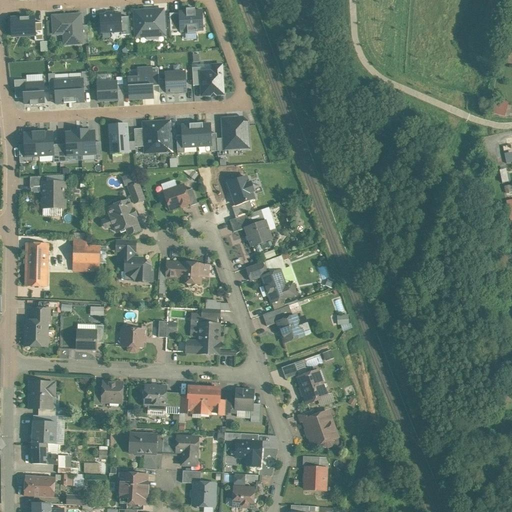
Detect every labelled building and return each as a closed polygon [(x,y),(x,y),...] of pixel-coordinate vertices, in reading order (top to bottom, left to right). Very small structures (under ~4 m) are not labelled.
[(136,10),(137,35),(167,34),(166,9),(136,10)] [(181,10),(182,31),(204,29),(203,9),(181,10)] [(101,12),(102,30),(123,29),(122,11),(101,12)] [(13,16),(14,34),(37,33),(36,15),(13,16)] [(81,15),(52,17),(54,35),(68,34),(68,45),(82,44),(81,26),(81,15)] [(198,68),(200,94),(224,94),(222,61),(210,62),(210,68),(198,68)] [(139,78),(129,79),(130,100),(143,99),(143,97),(153,96),(151,69),(138,69),(139,78)] [(185,72),(165,73),(167,94),(186,92),(185,72)] [(25,80),(26,101),(47,100),(46,79),(25,80)] [(69,81),(55,82),(56,103),(69,103),(69,81)] [(82,81),(69,81),(69,103),(83,102),(82,81)] [(117,82),(97,83),(98,102),(118,101),(117,82)] [(493,113),(505,115),(507,101),(495,99),(493,113)] [(243,118),(226,119),(223,123),(224,150),(243,149),(242,137),(248,136),(247,122),(243,118)] [(127,120),(107,121),(109,153),(128,152),(127,120)] [(168,121),(143,123),(144,145),(157,144),(157,150),(170,149),(168,121)] [(193,125),(182,126),(183,148),(197,147),(196,124),(192,124),(193,125)] [(210,124),(199,125),(199,124),(196,124),(197,147),(211,146),(210,124)] [(94,127),(63,128),(65,154),(95,152),(94,127)] [(51,133),(25,134),(26,156),(52,155),(51,133)] [(125,184),(134,179),(130,173),(122,178),(125,184)] [(46,177),(30,178),(30,188),(39,188),(43,188),(43,183),(46,183),(46,177)] [(46,183),(43,183),(43,188),(39,188),(39,192),(41,194),(43,194),(43,209),(64,209),(65,183),(46,183)] [(138,183),(128,187),(134,204),(144,200),(138,183)] [(183,185),(164,192),(167,201),(165,202),(164,204),(166,209),(168,210),(169,209),(170,210),(189,204),(190,203),(186,191),(183,185)] [(192,189),(186,191),(190,203),(189,204),(190,206),(197,204),(192,189)] [(128,200),(107,208),(111,218),(110,218),(109,220),(111,225),(113,226),(114,226),(117,232),(126,229),(129,235),(140,231),(135,217),(137,216),(134,209),(132,210),(128,200)] [(247,215),(230,221),(234,232),(245,228),(251,226),(247,215)] [(251,226),(245,228),(252,247),(271,240),(265,221),(251,226)] [(135,242),(117,242),(117,251),(121,251),(134,251),(135,251),(135,242)] [(48,244),(27,244),(26,286),(47,287),(48,244)] [(86,246),(73,246),(73,263),(84,263),(84,273),(99,273),(100,246),(86,246)] [(143,259),(133,258),(134,251),(121,251),(121,259),(125,259),(125,272),(127,272),(135,281),(152,282),(152,272),(150,272),(150,266),(143,259)] [(175,263),(166,262),(166,278),(175,279),(175,263)] [(263,262),(246,268),(250,281),(262,277),(261,277),(267,275),(263,262)] [(202,265),(182,263),(181,279),(185,279),(187,281),(186,285),(189,287),(192,287),(194,285),(194,284),(200,285),(202,265)] [(267,275),(261,277),(262,277),(265,285),(264,286),(268,296),(271,304),(296,295),(292,283),(286,285),(280,270),(267,275)] [(288,306),(285,307),(280,309),(283,320),(292,317),(288,306)] [(50,310),(32,309),(31,321),(48,322),(49,322),(50,310)] [(280,309),(263,315),(267,327),(278,323),(278,322),(283,320),(280,309)] [(220,311),(202,310),(202,318),(204,318),(218,319),(220,319),(220,311)] [(348,314),(337,315),(338,324),(349,323),(348,314)] [(283,320),(278,322),(278,323),(285,343),(303,336),(295,316),(292,317),(283,320)] [(199,324),(198,342),(218,343),(219,325),(218,325),(218,319),(204,318),(204,324),(199,324)] [(31,321),(27,321),(26,335),(25,335),(25,347),(47,347),(47,345),(49,343),(49,339),(47,336),(48,322),(31,321)] [(167,322),(159,322),(158,338),(166,338),(167,322)] [(96,325),(78,325),(77,349),(96,350),(96,343),(96,332),(95,332),(96,325)] [(104,326),(96,325),(95,332),(96,332),(96,343),(103,344),(104,326)] [(143,330),(124,329),(122,332),(121,336),(124,338),(123,347),(128,347),(128,350),(130,352),(136,352),(138,350),(138,348),(142,348),(143,330)] [(218,344),(218,343),(198,342),(187,342),(186,353),(198,353),(198,354),(218,355),(219,344),(218,344)] [(324,361),(333,358),(329,345),(320,348),(324,361)] [(295,363),(281,368),(285,379),(299,375),(295,363)] [(317,371),(298,378),(307,404),(318,400),(317,399),(326,395),(317,371)] [(54,384),(30,383),(30,408),(39,408),(51,409),(51,408),(51,396),(54,396),(54,384)] [(123,384),(103,383),(103,388),(102,402),(122,403),(123,384)] [(156,386),(152,385),(151,386),(145,386),(144,401),(143,402),(143,405),(145,407),(148,407),(149,406),(166,407),(167,393),(167,387),(156,387),(156,386)] [(103,388),(95,387),(94,405),(102,406),(102,402),(103,388)] [(220,389),(189,387),(188,397),(187,410),(188,410),(192,410),(192,413),(210,414),(210,411),(218,412),(219,412),(219,401),(220,389)] [(253,391),(237,390),(236,394),(235,410),(236,410),(251,411),(252,411),(252,404),(252,402),(253,401),(255,399),(255,397),(253,396),(253,395),(253,391)] [(180,394),(173,393),(172,408),(179,408),(180,408),(180,397),(180,394)] [(236,394),(226,393),(226,402),(225,413),(236,413),(236,410),(235,410),(236,394)] [(188,397),(180,397),(180,408),(179,408),(179,413),(188,413),(188,410),(187,410),(188,397)] [(226,402),(219,401),(219,412),(218,412),(218,415),(225,415),(225,413),(226,402)] [(261,405),(252,404),(252,411),(251,411),(251,422),(260,423),(261,405)] [(51,409),(39,408),(38,416),(55,416),(55,408),(51,408),(51,409)] [(311,411),(298,415),(301,422),(304,421),(304,420),(314,417),(311,411)] [(314,417),(304,420),(304,421),(314,446),(323,443),(324,446),(327,447),(331,446),(333,443),(332,440),(336,438),(327,412),(314,417)] [(32,444),(48,444),(56,445),(57,423),(33,422),(32,444)] [(141,439),(130,439),(130,453),(133,453),(133,454),(135,456),(139,456),(141,454),(142,453),(156,454),(157,436),(141,435),(141,439)] [(177,437),(163,437),(162,454),(177,455),(177,453),(176,452),(177,437)] [(194,437),(177,437),(176,452),(177,453),(182,453),(182,465),(192,466),(197,462),(198,442),(194,437)] [(240,441),(236,441),(235,458),(244,458),(244,466),(249,466),(249,467),(254,467),(259,467),(260,459),(261,459),(262,442),(258,442),(240,441)] [(32,444),(30,444),(31,464),(58,465),(58,467),(65,468),(64,456),(48,455),(48,444),(32,444)] [(319,458),(303,457),(303,468),(306,468),(318,468),(319,458)] [(318,468),(306,468),(305,490),(324,491),(326,458),(319,458),(318,468)] [(100,464),(84,463),(84,474),(100,474),(100,464)] [(201,472),(183,471),(182,483),(194,484),(194,483),(200,483),(201,472)] [(133,474),(130,474),(130,477),(121,476),(120,498),(127,498),(127,504),(144,505),(144,494),(146,494),(148,493),(148,490),(147,489),(145,488),(146,475),(133,474)] [(73,475),(61,475),(61,485),(73,486),(73,475)] [(260,476),(245,475),(245,482),(260,483),(260,476)] [(55,478),(26,476),(24,496),(53,498),(55,478)] [(200,483),(194,483),(194,484),(194,491),(192,492),(191,497),(193,498),(193,506),(214,507),(215,484),(200,483)] [(254,489),(234,488),(234,490),(233,490),(232,492),(231,497),(233,498),(233,504),(235,506),(253,507),(254,489)] [(84,496),(67,495),(66,505),(84,506),(84,499),(85,496),(84,496)] [(50,504),(33,503),(33,511),(64,511),(64,509),(50,510),(50,504)]
